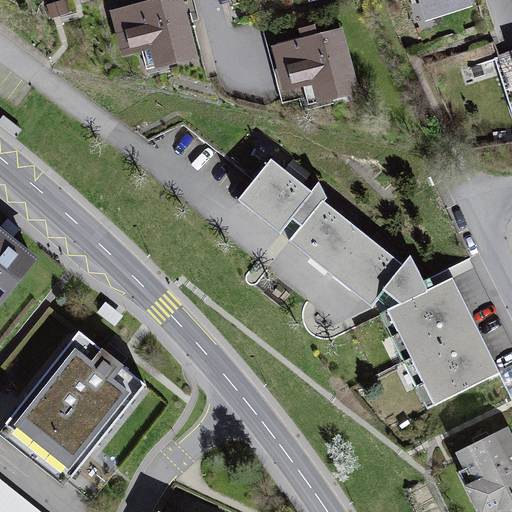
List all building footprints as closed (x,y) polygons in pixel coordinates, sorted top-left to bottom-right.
[(139,0),(142,6),(121,12),(131,50),(141,48),(147,70),(171,64),(169,56),(193,50),(179,0),(165,0),(156,2),(155,0),(139,0)] [(423,0),(428,14),(466,2),(465,0),(423,0)] [(64,2),(49,6),(53,18),(67,14),(64,2)] [(303,42),(282,47),(292,86),(303,83),(309,105),(332,99),(330,91),(354,85),(340,32),(318,38),(315,27),(300,31),(303,42)] [(511,53),(494,59),(511,113),(511,53)] [(312,201),(272,170),(242,208),(278,236),(290,222),(304,233),(291,249),(372,312),(384,296),(402,310),(386,317),(428,411),(495,381),(453,287),(427,298),(412,264),(404,274),(325,210),(328,205),(321,190),(312,201)] [(34,261),(0,233),(0,301),(1,302),(34,261)] [(104,352),(79,332),(12,417),(25,427),(19,434),(60,466),(65,459),(78,470),(146,385),(121,366),(125,362),(107,348),(104,352)] [(511,511),(511,476),(487,430),(448,450),(477,511),(511,511)] [(40,511),(0,479),(0,511),(40,511)]
